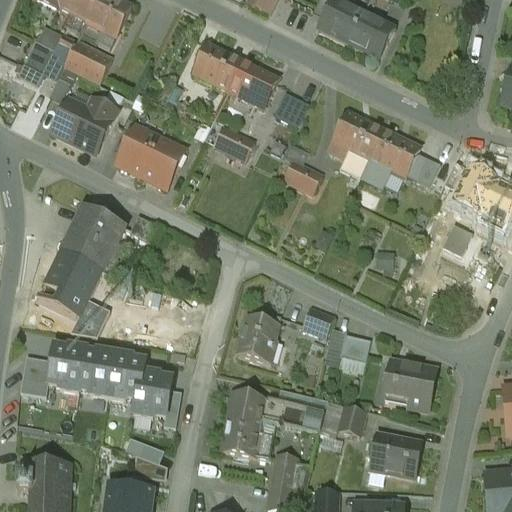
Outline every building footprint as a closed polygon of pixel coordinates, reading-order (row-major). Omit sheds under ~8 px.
[(27,0),(27,1),(57,16),(58,14),(64,0),(27,0)] [(99,0),(64,0),(58,14),(86,28),(99,0)] [(130,12),(105,0),(99,0),(86,28),(115,42),(130,12)] [(275,19),(281,0),(251,0),(249,9),(275,19)] [(470,0),(449,0),(452,9),(471,4),(470,0)] [(363,17),(333,3),(318,34),(348,49),(363,17)] [(393,32),(363,17),(348,49),(378,64),(393,32)] [(76,47),(63,41),(58,52),(71,58),(76,47)] [(56,57),(35,47),(23,71),(44,81),(56,57)] [(112,65),(76,47),(71,58),(64,73),(100,90),(112,65)] [(242,67),(207,50),(192,80),(228,97),(242,67)] [(278,85),(242,67),(228,97),(263,115),(278,85)] [(511,74),(501,111),(511,113),(511,74)] [(182,116),(192,94),(170,84),(160,106),(182,116)] [(286,98),(278,121),(303,130),(311,107),(286,98)] [(88,115),(69,106),(66,111),(62,113),(58,120),(59,125),(53,138),(83,153),(91,151),(98,154),(117,117),(93,105),(88,115)] [(383,137),(348,120),(333,149),(369,167),(383,137)] [(255,148),(222,132),(213,150),(246,166),(255,148)] [(136,134),(118,170),(142,182),(160,146),(136,134)] [(419,155),(383,137),(369,167),(404,184),(419,155)] [(272,138),(266,154),(305,171),(312,156),(272,138)] [(183,157),(160,146),(142,182),(166,194),(183,157)] [(440,170),(427,164),(416,188),(429,194),(440,170)] [(322,182),(293,167),(284,186),(313,200),(322,182)] [(467,176),(455,169),(444,191),(457,197),(467,176)] [(498,186),(469,171),(467,176),(457,197),(451,207),(472,218),(480,221),(481,222),(482,220),(497,188),(498,186)] [(511,218),(511,194),(497,188),(482,220),(506,231),(511,218)] [(124,234),(85,214),(63,259),(63,260),(102,279),(108,282),(122,252),(116,250),(119,245),(124,234)] [(480,221),(472,218),(470,223),(478,226),(480,221)] [(163,234),(140,223),(132,239),(155,250),(163,234)] [(472,240),(454,231),(443,254),(461,262),(472,240)] [(332,241),(322,237),(316,251),(326,256),(332,241)] [(394,260),(378,259),(377,276),(385,276),(385,282),(394,282),(394,260)] [(102,279),(63,260),(53,280),(53,279),(40,306),(77,325),(78,325),(79,326),(88,307),(102,279)] [(110,318),(88,307),(79,326),(78,325),(71,339),(97,344),(110,318)] [(189,319),(142,310),(137,336),(184,345),(189,319)] [(334,323),(310,314),(302,334),(326,343),(334,323)] [(279,330),(247,322),(237,360),(270,370),(276,347),(274,346),(279,330)] [(371,346),(346,340),(341,361),(365,368),(371,346)] [(70,352),(69,358),(53,355),(48,388),(62,390),(61,395),(78,397),(79,393),(85,355),(70,352)] [(100,357),(99,363),(84,360),(79,393),(93,396),(93,400),(109,403),(116,359),(100,357)] [(144,370),(130,368),(130,362),(116,359),(109,403),(125,405),(125,401),(138,403),(143,376),(144,370)] [(436,375),(390,366),(383,404),(407,408),(407,412),(428,417),(436,375)] [(165,419),(170,386),(156,384),(157,378),(143,376),(138,403),(136,419),(151,421),(152,416),(165,419)] [(327,407),(280,395),(277,407),(263,404),(263,405),(264,405),(261,426),(319,440),(324,421),(327,407)] [(263,405),(232,399),(222,457),(256,463),(268,465),(272,442),(258,439),(261,426),(264,405),(263,405)] [(345,411),(327,407),(324,421),(341,425),(345,411)] [(365,416),(345,411),(341,425),(339,436),(359,441),(365,416)] [(422,449),(376,440),(369,477),(386,480),(387,479),(415,484),(422,449)] [(132,443),(127,457),(162,470),(167,456),(132,443)] [(296,470),(275,466),(271,490),(292,494),(296,470)] [(61,468),(32,467),(32,468),(20,467),(20,482),(17,482),(17,497),(31,497),(30,511),(68,511),(70,469),(61,469),(61,468)] [(511,511),(511,476),(486,479),(488,511),(511,511)] [(112,486),(108,511),(150,511),(153,492),(112,486)] [(288,511),(292,494),(271,490),(267,511),(288,511)] [(337,511),(338,497),(315,497),(314,511),(337,511)]
